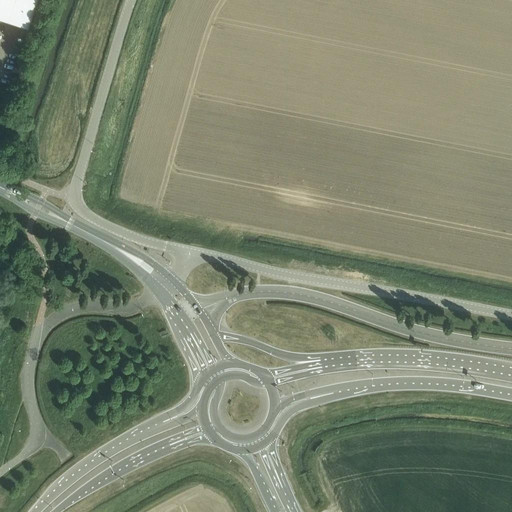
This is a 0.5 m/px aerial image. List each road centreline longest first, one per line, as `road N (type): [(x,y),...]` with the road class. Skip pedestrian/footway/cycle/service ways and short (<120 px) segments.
road 1 (unclassified): [(190,252),(112,228),(74,199),(131,0)]
road 2 (unclassified): [(511,315),(190,252)]
road 3 (primary): [(334,393),(407,383),(511,395)]
road 4 (primary): [(511,374),(422,359),(337,361)]
road 5 (secondary): [(164,428),(102,459),(37,511)]
road 6 (secondary): [(56,511),(169,446)]
road 7 (primary): [(337,361),(215,337)]
